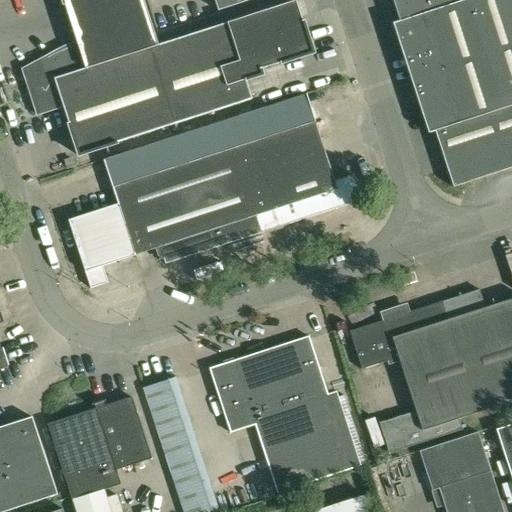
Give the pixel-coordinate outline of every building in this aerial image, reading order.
[(62,0),(76,43),(64,47),(21,70),(36,116),(63,107),(78,155),(177,123),(154,47),(157,46),(142,0),(62,0)] [(214,0),(218,11),(252,0),(214,0)] [(392,0),(399,22),(466,0),(392,0)] [(511,0),(466,0),(399,22),(400,23),(435,133),(453,188),(511,168),(511,0)] [(251,99),(245,80),(245,79),(260,74),(259,70),(279,64),(280,65),(313,54),(295,1),(157,46),(154,47),(177,123),(251,99)] [(352,176),(334,182),(315,122),(112,188),(134,256),(160,248),(165,264),(360,200),(352,176)] [(463,430),(459,419),(511,401),(511,299),(485,308),(479,290),(442,302),(349,332),(362,370),(398,358),(415,411),(379,423),(389,454),(463,430)] [(0,370),(8,368),(0,344),(0,330),(15,325),(8,305),(0,307),(0,370)] [(310,340),(210,372),(230,434),(254,426),(276,493),(366,464),(344,396),(329,400),(310,340)] [(94,405),(95,409),(47,425),(71,496),(72,501),(120,485),(116,471),(151,460),(131,398),(110,405),(108,400),(94,405)] [(32,417),(0,427),(0,470),(13,510),(57,495),(32,417)] [(511,425),(496,430),(511,480),(511,425)] [(503,511),(478,433),(420,451),(438,507),(444,505),(446,511),(503,511)] [(0,470),(0,511),(6,511),(13,510),(0,470)] [(370,511),(365,495),(313,511),(370,511)]
